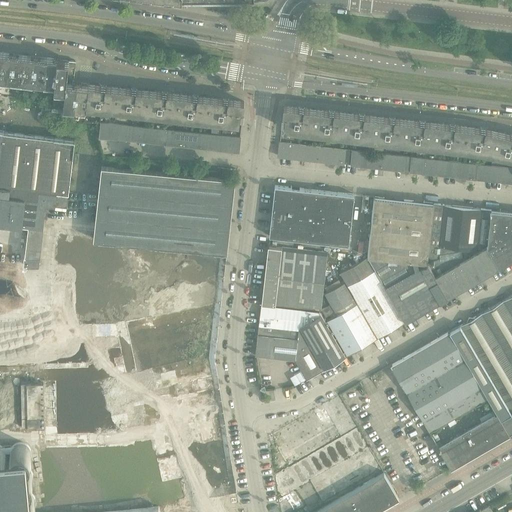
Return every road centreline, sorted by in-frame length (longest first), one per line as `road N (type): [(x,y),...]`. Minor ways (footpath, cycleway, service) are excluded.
road 1 (unclassified): [(244,416),(288,406),(511,281)]
road 2 (secondary): [(279,43),(0,1)]
road 3 (secondary): [(0,29),(269,81)]
road 4 (unclassified): [(511,199),(255,169)]
road 5 (tertiary): [(279,43),(290,14),(309,1),(511,21)]
road 6 (unclassified): [(244,416),(234,362),(255,169)]
road 7 (secondary): [(269,81),(511,111)]
road 8 (secondary): [(511,86),(279,43)]
road 9 (unclassified): [(255,169),(111,147)]
